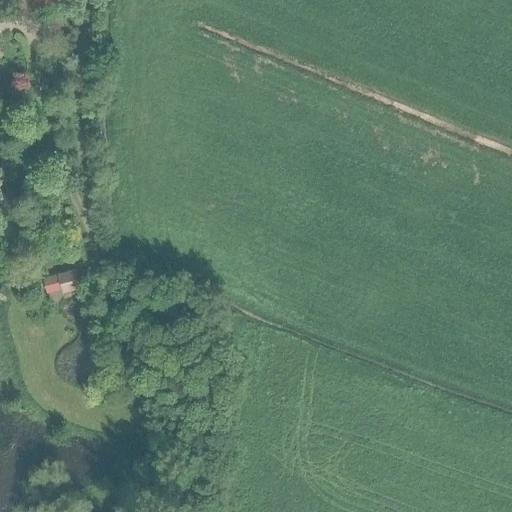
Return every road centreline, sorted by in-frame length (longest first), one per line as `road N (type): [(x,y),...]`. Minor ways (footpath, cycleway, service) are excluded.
road 1 (residential): [(174,511),(117,312),(76,207),(30,24)]
road 2 (track): [(83,221),(90,0)]
